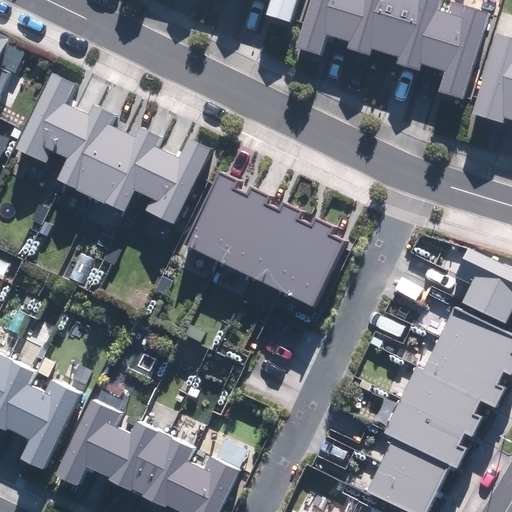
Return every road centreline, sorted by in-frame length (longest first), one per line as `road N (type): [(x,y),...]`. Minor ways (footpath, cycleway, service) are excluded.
road 1 (residential): [(424,176),(56,0)]
road 2 (residential): [(424,176),(261,511)]
